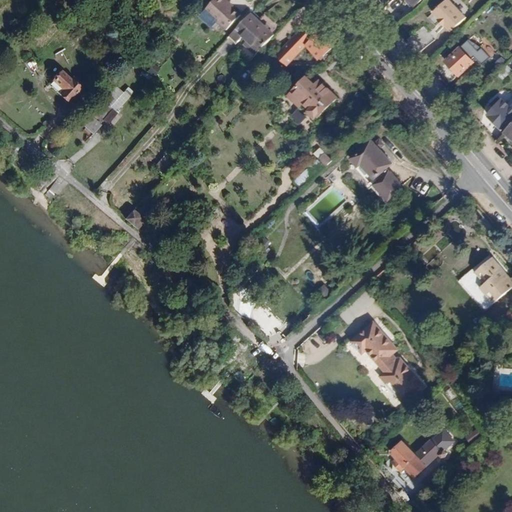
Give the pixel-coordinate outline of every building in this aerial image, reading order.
[(242,13),(227,0),(214,0),(206,10),(227,29),(242,13)] [(243,36),(248,40),(263,24),(267,20),(267,8),(274,0),(262,0),(231,35),(238,41),(243,36)] [(440,18),(446,25),(453,31),(467,17),(450,0),(446,0),(435,12),(440,18)] [(263,24),(248,40),(251,43),(246,49),(254,56),(274,34),(263,24)] [(324,24),(323,25),(308,40),(306,43),(305,44),(319,59),(339,41),(324,24)] [(422,26),(407,40),(419,53),(434,39),(422,26)] [(306,43),(308,40),(298,29),(277,51),(280,54),(297,37),(306,43)] [(288,61),(305,44),(306,43),(297,37),(280,54),(288,61)] [(446,61),(450,65),(459,75),(460,76),(475,62),(461,47),(446,61)] [(450,65),(438,75),(447,85),(459,75),(450,65)] [(498,73),(502,78),(511,70),(507,65),(498,73)] [(79,89),(61,72),(53,81),(61,90),(58,94),(67,102),(79,89)] [(316,83),(308,75),(291,95),(301,104),(304,101),(321,115),(339,96),(320,79),(316,83)] [(130,95),(118,85),(95,112),(107,122),(130,95)] [(511,94),(506,88),(500,95),(511,106),(511,105),(511,94)] [(511,118),(511,108),(501,99),(500,100),(497,97),(492,103),(495,105),(487,115),(504,129),(511,118)] [(290,116),(299,124),(306,116),(297,108),(290,116)] [(87,115),(78,125),(90,135),(99,124),(87,115)] [(375,181),(391,166),(370,143),(350,163),(358,172),(362,168),(375,181)] [(334,158),(338,155),(331,147),(327,151),(334,158)] [(329,163),(333,159),(334,158),(327,151),(322,156),(329,163)] [(160,171),(171,161),(165,154),(154,163),(160,171)] [(329,163),(327,165),(331,170),(338,164),(333,159),(329,163)] [(58,195),(66,182),(57,177),(49,190),(58,195)] [(465,222),(469,218),(473,215),(468,209),(460,217),(465,222)] [(132,212),(126,219),(125,220),(137,230),(138,229),(143,223),(132,212)] [(474,224),(469,218),(465,222),(470,227),(474,224)] [(494,306),(511,290),(511,286),(491,262),(475,275),(485,287),(481,291),(494,306)] [(375,293),(382,301),(387,296),(380,288),(375,293)] [(397,350),(375,324),(354,342),(363,353),(367,350),(387,372),(383,377),(406,402),(425,386),(402,359),(399,361),(393,354),(397,350)] [(402,441),(391,452),(397,457),(393,461),(401,470),(405,466),(414,476),(437,454),(440,456),(445,456),(445,452),(442,449),(451,440),(441,429),(414,454),(402,441)] [(469,441),(479,433),(475,429),(465,437),(469,441)]
